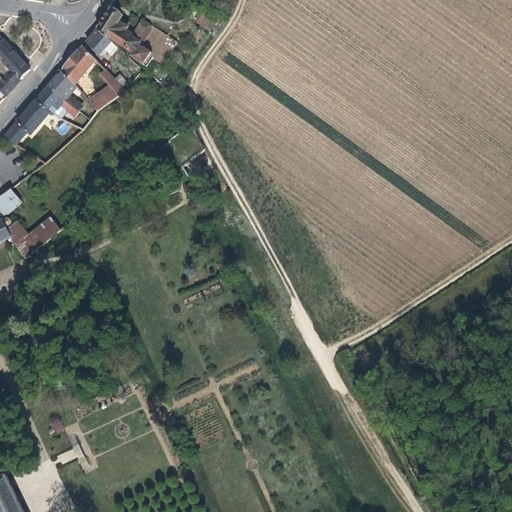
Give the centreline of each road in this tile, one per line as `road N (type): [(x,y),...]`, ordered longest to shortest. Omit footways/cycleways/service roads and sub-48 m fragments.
road 1 (track): [(419,511),(330,374),(196,118),(194,79),(242,0)]
road 2 (track): [(511,239),(320,356)]
road 3 (tertiary): [(0,121),(78,27)]
